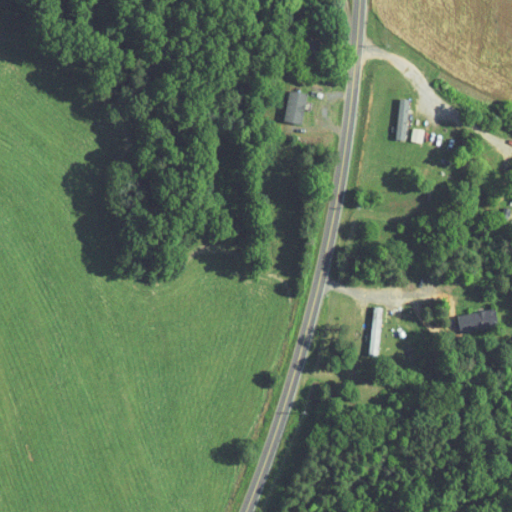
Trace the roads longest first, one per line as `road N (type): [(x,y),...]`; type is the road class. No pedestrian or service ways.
road 1 (residential): [(246,511),(300,353),(339,188),(357,0)]
road 2 (track): [(395,78),(511,170)]
